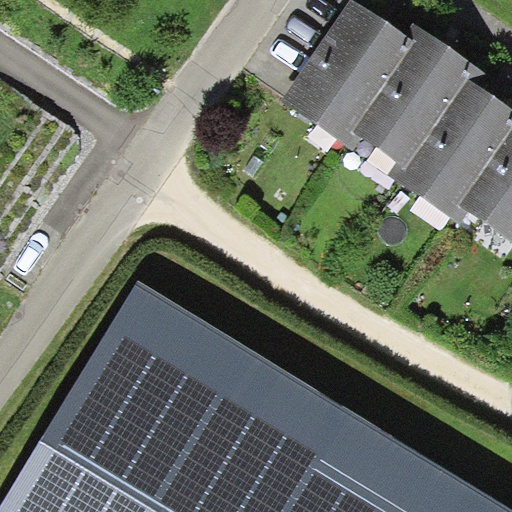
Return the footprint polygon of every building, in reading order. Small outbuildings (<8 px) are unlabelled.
[(335,142),(344,128),(407,35),(354,0),(353,0),(282,107),(335,142)] [(344,128),(398,164),(460,70),(471,53),(418,18),(407,35),(344,128)] [(447,220),(456,205),(511,121),(511,104),(460,70),(398,164),(387,180),(447,220)] [(511,121),(456,205),(511,241),(511,121)] [(502,511),(145,291),(7,511),(502,511)]
